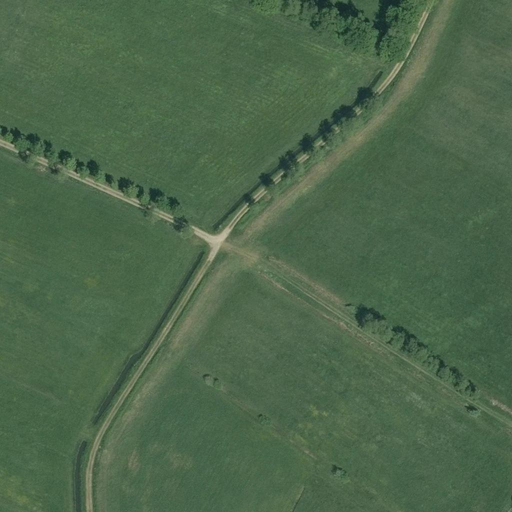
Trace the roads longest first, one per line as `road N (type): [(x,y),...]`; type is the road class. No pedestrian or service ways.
road 1 (track): [(511,420),(219,241)]
road 2 (track): [(429,0),(368,100),(218,242)]
road 3 (track): [(218,242),(92,451),(89,511)]
road 4 (track): [(218,242),(0,143)]
